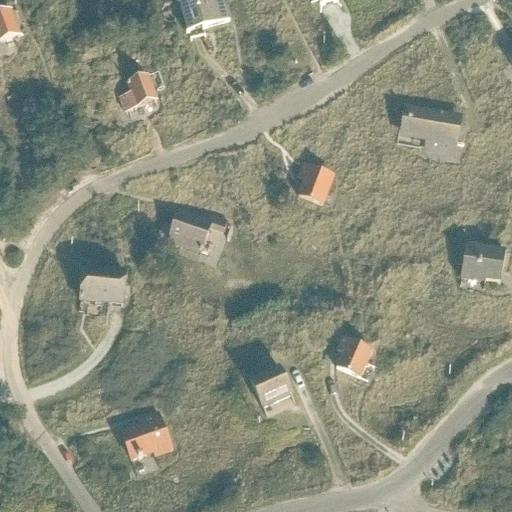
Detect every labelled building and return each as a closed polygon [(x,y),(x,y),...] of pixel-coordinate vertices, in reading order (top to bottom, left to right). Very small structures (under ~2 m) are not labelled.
[(221,0),(186,0),(176,3),(186,37),(229,24),(221,0)] [(0,18),(0,46),(20,40),(11,15),(0,18)] [(119,101),(125,116),(156,104),(147,80),(127,88),(130,97),(119,101)] [(459,121),(403,111),(399,133),(419,137),(416,152),(453,158),(459,121)] [(298,200),(322,209),(332,181),(302,169),(298,182),(304,184),(298,200)] [(211,218),(207,227),(179,216),(168,244),(201,256),(209,232),(223,237),(227,224),(211,218)] [(466,248),(460,283),(485,287),(485,285),(499,287),(505,255),(466,248)] [(122,309),(126,278),(83,273),(80,304),(122,309)] [(336,372),(359,382),(372,355),(342,342),(336,353),(343,356),(336,372)] [(292,397),(279,369),(249,382),(262,411),(292,397)] [(138,425),(140,430),(122,437),(132,464),(154,456),(155,460),(172,454),(158,417),(138,425)]
